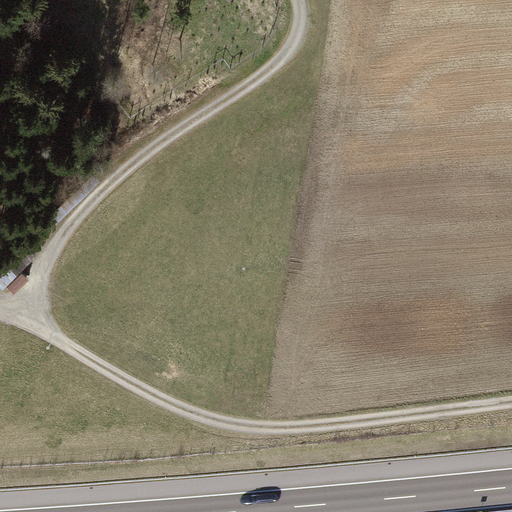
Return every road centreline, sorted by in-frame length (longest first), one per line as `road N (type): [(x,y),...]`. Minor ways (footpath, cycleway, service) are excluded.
road 1 (track): [(0,312),(214,421),(288,427),(511,404)]
road 2 (track): [(291,0),(300,29),(274,75),(106,190),(47,263),(20,318)]
road 3 (motorway): [(511,487),(238,511)]
